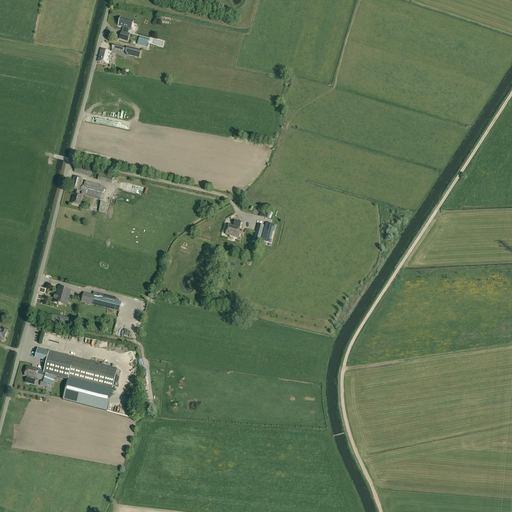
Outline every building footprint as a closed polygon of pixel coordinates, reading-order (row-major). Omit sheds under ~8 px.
[(128,34),(129,29),(131,30),(133,21),(121,18),(119,26),(124,28),(123,32),(122,32),(120,39),(128,42),(130,34),(128,34)] [(127,47),(126,48),(113,44),(112,49),(125,52),(127,56),(139,59),(141,51),(127,47)] [(111,53),(101,50),(98,62),(108,64),(111,53)] [(76,166),(74,172),(91,176),(92,171),(76,166)] [(73,177),(70,189),(75,190),(74,195),(72,204),(80,206),(82,197),(78,196),(80,191),(82,192),(81,195),(100,201),(104,186),(85,181),(84,185),(82,185),(84,179),(73,177)] [(101,202),(99,212),(105,213),(107,204),(101,202)] [(228,225),(226,235),(230,236),(233,237),(237,238),(238,234),(237,234),(238,232),(239,232),(241,223),(235,221),(234,226),(228,225)] [(258,224),(254,239),(260,241),(264,226),(258,224)] [(266,224),(262,241),(270,243),(274,226),(266,224)] [(56,296),(55,295),(53,299),(55,300),(54,302),(64,305),(64,306),(67,307),(71,291),(70,291),(61,288),(59,288),(58,292),(56,296)] [(84,293),(81,302),(119,312),(121,302),(116,301),(98,296),(99,294),(93,292),(93,295),(84,293)] [(69,320),(52,316),(51,323),(67,327),(69,320)] [(27,366),(24,376),(27,377),(26,383),(34,385),(35,381),(36,381),(36,379),(41,380),(41,382),(47,384),(53,386),(55,377),(61,378),(68,380),(63,399),(63,400),(107,412),(108,409),(113,389),(103,387),(108,367),(80,360),(52,352),(38,348),(36,358),(46,361),(43,371),(39,370),(27,366)]
